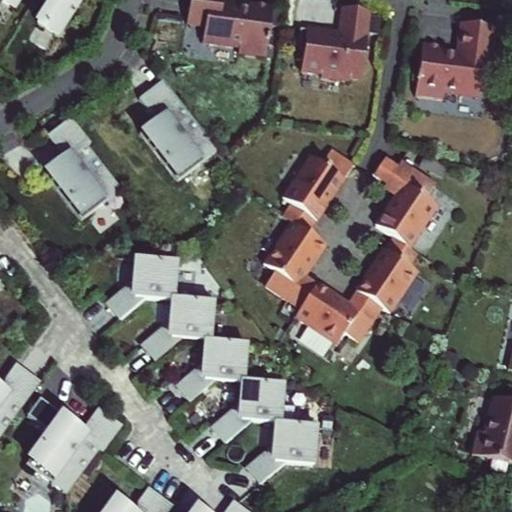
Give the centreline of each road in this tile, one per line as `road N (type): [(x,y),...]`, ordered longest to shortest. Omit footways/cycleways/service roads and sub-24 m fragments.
road 1 (residential): [(0,243),(215,492)]
road 2 (residential): [(0,122),(105,59),(128,0)]
